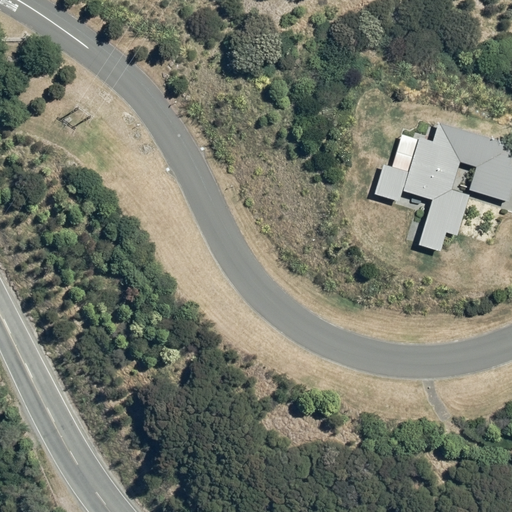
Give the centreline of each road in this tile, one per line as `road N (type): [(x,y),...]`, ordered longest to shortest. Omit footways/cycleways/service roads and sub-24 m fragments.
road 1 (residential): [(14,0),(138,89),(250,282),(309,332),(378,357),(414,357),(511,329)]
road 2 (unclassified): [(0,315),(108,511)]
